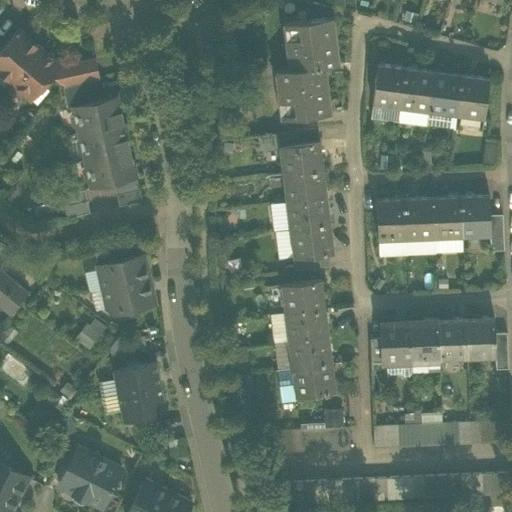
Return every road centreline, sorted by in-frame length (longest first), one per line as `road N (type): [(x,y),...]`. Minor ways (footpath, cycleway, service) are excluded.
road 1 (residential): [(134,9),(171,205),(183,346),(225,511)]
road 2 (residential): [(511,61),(359,21),(354,180)]
road 3 (residential): [(359,301),(368,459)]
road 4 (residential): [(354,180),(511,174)]
road 5 (residential): [(359,301),(511,291)]
road 6 (residential): [(354,180),(359,301)]
